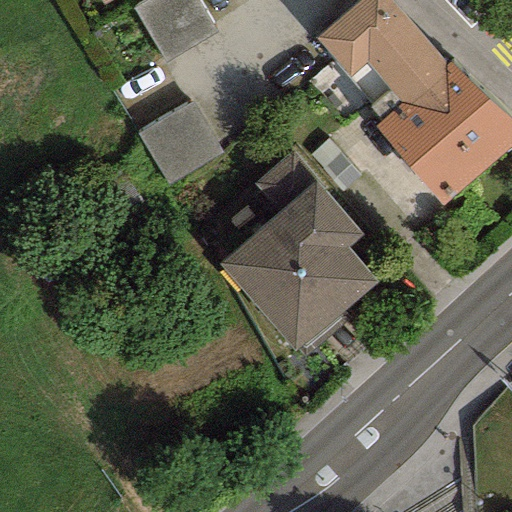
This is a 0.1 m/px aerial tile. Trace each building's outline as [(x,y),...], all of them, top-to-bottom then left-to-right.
[(213,25),(198,0),(142,0),(131,7),(159,56),(213,25)] [(358,0),(310,42),(379,121),(445,64),(388,0),(358,0)] [(511,127),(449,60),(445,64),(379,121),(373,126),(442,206),(511,145),(511,127)] [(222,149),(190,96),(141,126),(173,179),(222,149)] [(277,215),(218,265),(293,352),(296,349),(304,358),(344,324),(336,315),(375,282),(345,248),(360,235),(289,153),(252,186),(277,215)]
